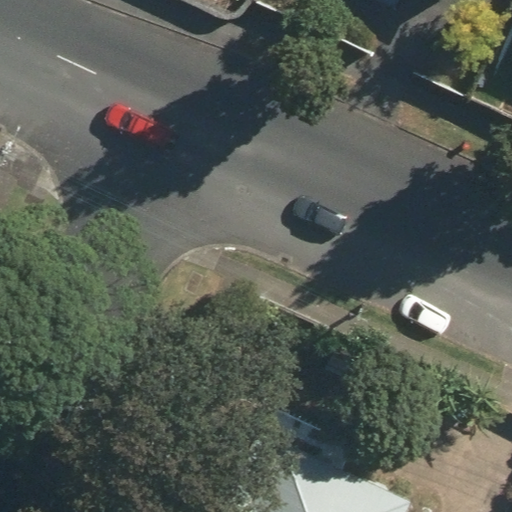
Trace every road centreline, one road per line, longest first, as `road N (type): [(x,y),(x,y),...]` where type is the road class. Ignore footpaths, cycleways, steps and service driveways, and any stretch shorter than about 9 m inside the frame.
road 1 (residential): [(0,494),(172,114)]
road 2 (residential): [(511,274),(172,114)]
road 3 (residential): [(172,114),(0,33)]
